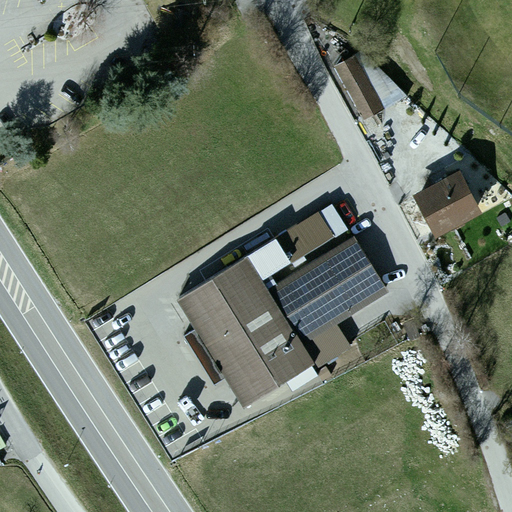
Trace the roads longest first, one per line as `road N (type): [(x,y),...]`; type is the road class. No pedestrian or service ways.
road 1 (residential): [(273,0),(431,291),(511,502)]
road 2 (primary): [(160,511),(0,265)]
